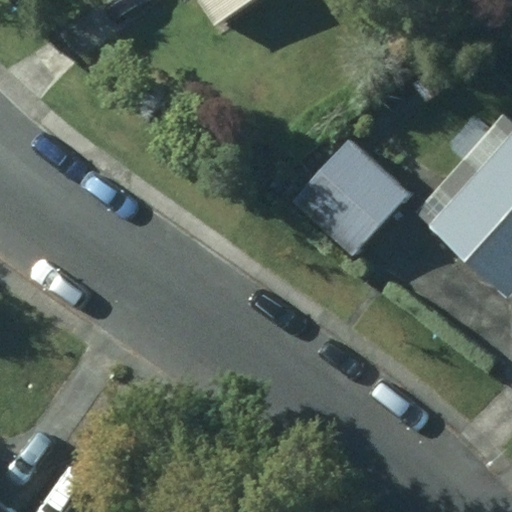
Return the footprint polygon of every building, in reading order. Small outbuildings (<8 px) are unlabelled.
[(177,0),(210,45),(272,0),(177,0)] [(425,68),(405,83),(420,102),(440,87),(425,68)] [(511,129),(496,115),(411,207),(502,291),(511,279),(511,129)] [(254,146),(274,174),(297,157),(278,129),(254,146)] [(343,140),(288,201),(347,253),(402,192),(343,140)] [(256,156),(231,178),(250,199),(274,177),(256,156)] [(25,511),(0,491),(0,467),(1,466),(0,464),(0,511),(25,511)]
